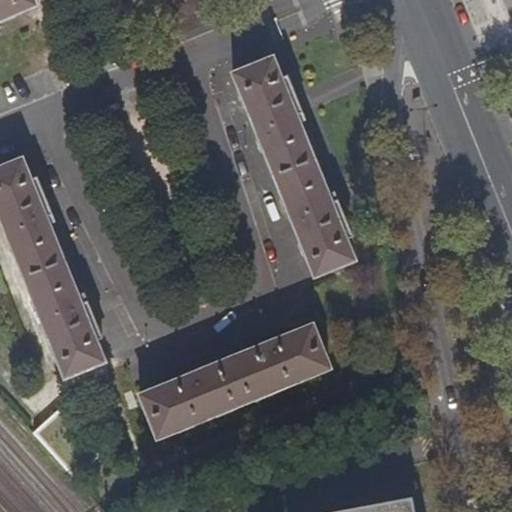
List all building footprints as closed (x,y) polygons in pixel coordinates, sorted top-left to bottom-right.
[(0,0),(0,20),(36,6),(33,0),(0,0)] [(282,79),(274,62),(234,77),(314,277),(355,261),(346,239),(352,236),(342,214),(334,217),(329,207),(333,204),(297,115),(292,117),(287,105),(295,100),(288,78),(282,79)] [(0,171),(0,215),(67,380),(106,363),(96,340),(101,338),(92,317),(83,321),(78,308),(82,306),(45,215),(40,217),(36,207),(45,203),(36,179),(30,180),(22,162),(0,171)] [(184,380),(141,398),(158,439),(329,369),(312,328),(271,345),(268,339),(258,343),(260,348),(192,376),(190,371),(181,374),(184,380)] [(61,401),(34,428),(81,473),(108,446),(61,401)] [(414,511),(412,498),(356,509),(356,511),(414,511)]
